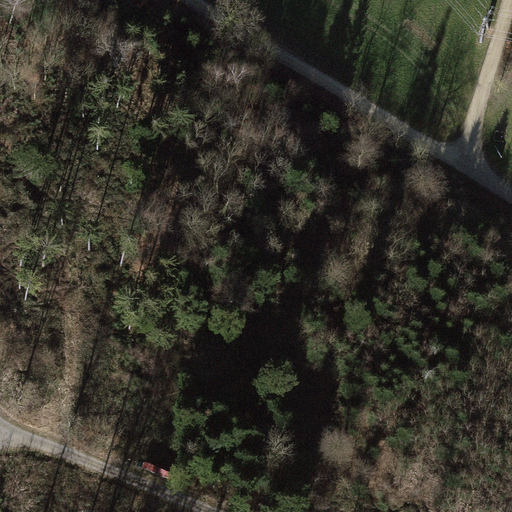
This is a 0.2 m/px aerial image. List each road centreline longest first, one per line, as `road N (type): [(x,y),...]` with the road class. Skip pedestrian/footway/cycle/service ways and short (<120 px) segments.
road 1 (track): [(465,166),(188,0)]
road 2 (track): [(202,511),(0,428)]
road 3 (track): [(509,0),(465,166)]
